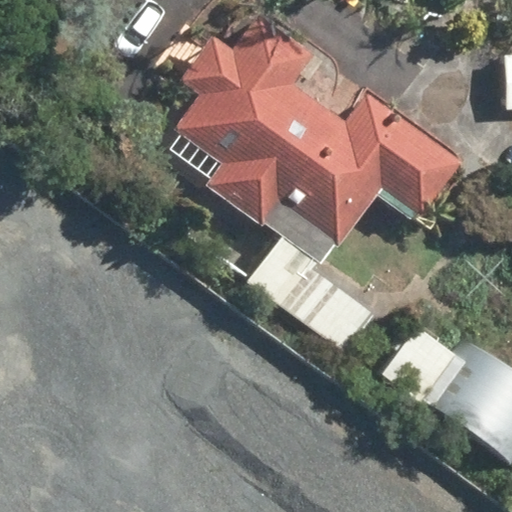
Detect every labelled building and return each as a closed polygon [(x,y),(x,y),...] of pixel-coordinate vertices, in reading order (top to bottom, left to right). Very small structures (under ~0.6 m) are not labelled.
[(204,89),(180,124),(228,157),(211,181),(269,221),(270,218),(333,261),(382,190),(424,220),(470,153),(372,86),(352,114),(298,77),(318,49),(260,8),(237,41),(217,28),(184,76),(204,89)] [(0,511),(176,286),(0,151),(0,511)] [(250,279),(347,349),(380,304),(321,262),(324,258),(285,230),(250,279)] [(445,401),(511,450),(511,354),(486,335),(471,354),(422,317),(384,368),(440,409),(445,401)] [(503,511),(240,320),(100,511),(503,511)]
